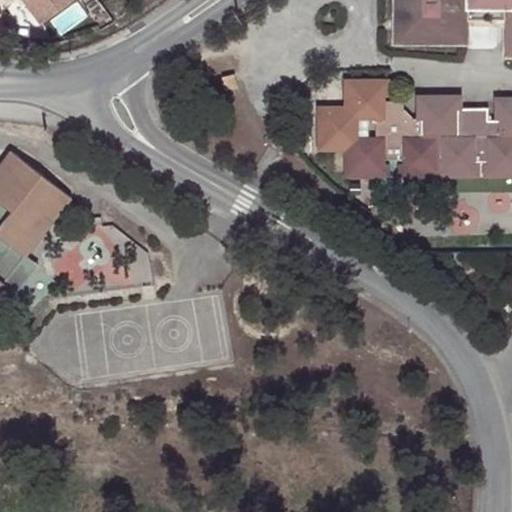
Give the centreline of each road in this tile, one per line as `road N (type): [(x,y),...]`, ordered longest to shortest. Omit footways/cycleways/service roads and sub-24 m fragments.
road 1 (residential): [(495,511),(495,463),(477,388),(436,337),(167,162)]
road 2 (residential): [(71,83),(87,116),(128,148),(167,162)]
